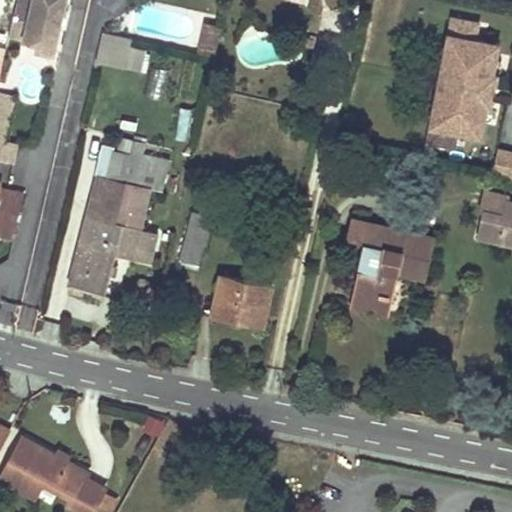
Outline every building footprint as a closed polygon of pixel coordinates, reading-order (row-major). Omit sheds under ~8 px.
[(56,50),(68,0),(18,0),(11,32),(38,39),(37,45),(56,50)] [(218,46),(223,23),(207,19),(201,50),(205,51),(207,44),(218,46)] [(455,20),(430,142),(457,148),(461,132),(482,136),(489,106),(477,103),(484,72),(495,74),(502,45),(479,40),(482,26),(455,20)] [(126,64),(133,35),(103,28),(97,58),(126,64)] [(216,53),(217,48),(218,46),(207,44),(205,51),(216,53)] [(492,107),(499,75),(495,74),(484,72),(477,103),(489,106),(492,107)] [(0,137),(0,138),(11,93),(1,90),(0,94),(0,137)] [(125,178),(131,148),(133,139),(109,132),(87,214),(106,218),(110,209),(117,211),(125,178)] [(70,280),(106,290),(116,249),(148,258),(154,233),(141,230),(152,184),(164,187),(170,157),(142,151),(144,141),(133,139),(131,148),(125,178),(117,211),(110,209),(106,218),(87,214),(70,280)] [(511,151),(502,149),(495,176),(511,179),(511,151)] [(2,181),(0,180),(0,230),(16,234),(25,193),(0,188),(2,181)] [(509,197),(486,191),(482,210),(486,211),(505,214),(508,201),(509,197)] [(511,201),(508,201),(505,214),(486,211),(480,238),(511,244),(511,201)] [(182,259),(198,262),(205,233),(209,233),(215,213),(195,207),(182,259)] [(400,270),(428,276),(436,235),(406,229),(403,247),(379,242),(383,223),(353,217),(347,236),(366,240),(355,288),(394,297),(400,270)] [(406,229),(383,223),(379,242),(403,247),(406,229)] [(214,312),(263,324),(272,284),(222,273),(214,312)] [(394,297),(355,288),(352,304),(392,313),(394,297)] [(0,447),(10,428),(0,422),(0,447)] [(55,454),(24,436),(2,477),(38,496),(48,477),(75,491),(69,503),(84,511),(90,511),(105,486),(86,476),(88,471),(66,460),(55,454)] [(59,448),(55,454),(66,460),(70,454),(59,448)]
